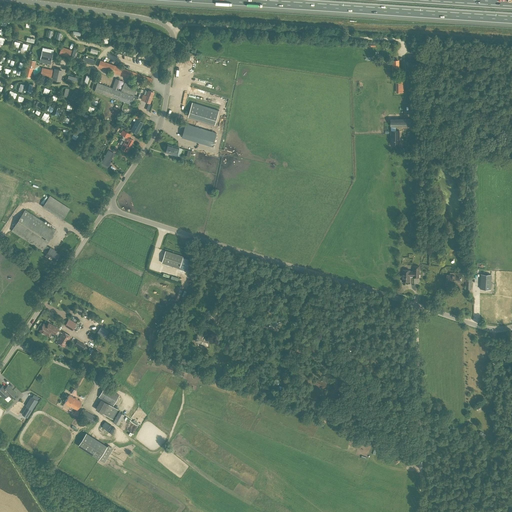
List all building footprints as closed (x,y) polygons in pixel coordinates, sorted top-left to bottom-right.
[(62,47),(60,53),(70,57),(72,50),(62,47)] [(42,52),(40,61),(50,64),(51,60),(52,53),(50,52),(42,51),(42,52)] [(34,61),(29,60),(25,76),(30,78),(34,61)] [(99,66),(150,84),(152,79),(100,60),(99,66)] [(52,71),(42,69),(41,75),(50,77),(52,71)] [(121,91),(117,90),(120,80),(116,79),(112,88),(97,83),(94,91),(131,104),(137,87),(124,82),(121,91)] [(150,102),(154,92),(148,90),(146,96),(144,95),(142,100),(150,102)] [(215,124),(219,111),(192,102),(188,115),(215,124)] [(137,133),(143,122),(137,119),(140,115),(135,113),(133,117),(137,119),(131,130),(137,133)] [(212,146),(216,133),(186,123),(182,137),(212,146)] [(127,151),(131,144),(133,140),(128,137),(130,133),(123,130),(121,133),(124,135),(122,139),(125,141),(121,148),(127,151)] [(399,130),(391,131),(391,144),(399,144),(399,130)] [(176,155),(178,148),(167,145),(165,152),(176,155)] [(108,150),(101,162),(104,164),(111,152),(108,150)] [(62,219),(69,209),(50,196),(42,206),(62,219)] [(50,248),(46,245),(55,230),(25,210),(11,231),(42,251),(43,249),(48,251),(46,255),(55,261),(59,254),(53,250),(54,250),(50,248)] [(162,262),(179,268),(179,267),(183,256),(166,251),(162,262)] [(419,277),(419,266),(413,266),(413,271),(409,271),(409,270),(402,269),(402,281),(409,281),(409,275),(413,276),(413,277),(419,277)] [(460,282),(460,273),(450,273),(450,275),(446,275),(446,282),(454,283),(454,282),(460,282)] [(490,274),(481,274),(481,288),(490,288),(490,274)] [(72,331),(77,324),(69,319),(64,326),(72,331)] [(50,328),(43,324),(42,325),(41,326),(41,327),(39,330),(42,332),(42,333),(42,334),(44,335),(45,335),(45,334),(48,335),(49,334),(50,334),(51,334),(52,332),(55,334),(58,329),(52,325),(50,328)] [(64,347),(71,336),(63,331),(57,342),(64,347)] [(197,334),(194,341),(208,346),(211,339),(204,336),(205,336),(202,334),(202,335),(197,334)] [(77,340),(74,345),(82,351),(83,350),(85,346),(86,345),(77,340)] [(322,381),(317,379),(315,383),(324,388),(329,378),(325,376),(322,381)] [(6,389),(2,386),(0,388),(0,395),(0,396),(1,396),(2,396),(4,398),(6,396),(7,397),(8,397),(10,395),(12,398),(16,394),(9,387),(7,389),(6,389)] [(112,405),(119,395),(105,387),(98,397),(112,405)] [(77,409),(81,402),(69,395),(65,403),(63,406),(68,408),(70,405),(77,409)] [(27,407),(22,414),(27,418),(32,410),(38,401),(31,397),(25,406),(27,407)] [(113,419),(118,409),(102,400),(96,409),(103,413),(113,419)] [(93,423),(96,417),(83,409),(79,416),(93,423)] [(118,425),(124,415),(119,412),(113,422),(118,425)] [(99,459),(107,446),(87,433),(78,446),(99,459)]
